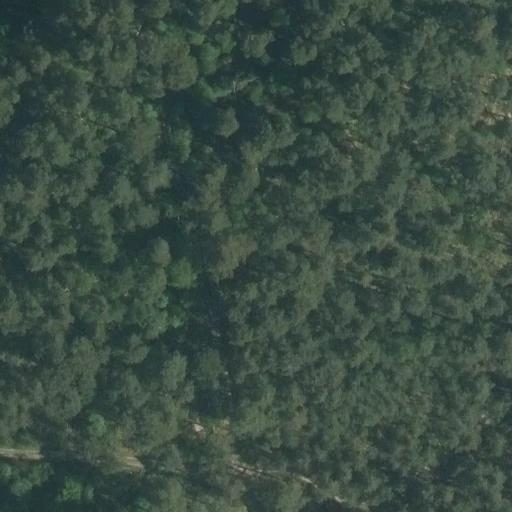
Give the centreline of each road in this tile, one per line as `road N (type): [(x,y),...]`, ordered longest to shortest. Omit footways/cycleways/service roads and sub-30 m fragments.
road 1 (track): [(237,475),(220,349),(160,93)]
road 2 (track): [(0,453),(237,475)]
road 3 (track): [(406,482),(511,391)]
